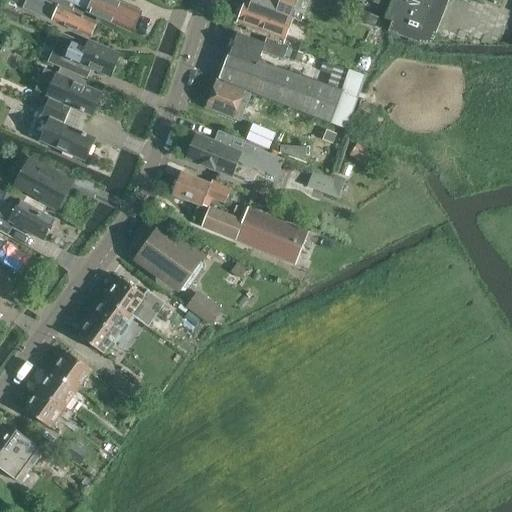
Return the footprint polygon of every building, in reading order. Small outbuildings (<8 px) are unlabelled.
[(96,23),(59,6),(59,7),(42,0),(38,0),(34,11),(54,20),(53,21),(90,38),(96,23)] [(132,32),(140,12),(113,0),(105,0),(98,17),(132,32)] [(285,16),(290,0),(247,0),(247,2),(285,16)] [(460,0),(428,0),(422,16),(468,35),(479,7),(460,0)] [(309,25),(285,16),(247,2),(239,23),(269,34),(272,24),(305,37),(309,25)] [(373,26),(376,18),(362,12),(359,20),(373,26)] [(342,91),(308,79),(259,62),(263,52),(284,60),(289,46),(267,38),(265,44),(235,33),(227,54),(229,55),(220,79),(256,93),(256,94),(333,125),(347,129),(367,77),(363,75),(352,71),(350,70),(342,91)] [(115,65),(120,54),(91,41),(89,45),(84,43),(81,48),(87,50),(81,63),(75,61),(77,58),(54,48),(48,60),(72,70),(71,72),(86,79),(90,69),(110,77),(111,74),(114,73),(116,68),(115,65)] [(2,64),(9,50),(3,48),(0,54),(0,73),(3,75),(7,67),(2,64)] [(309,65),(312,55),(293,48),(291,53),(300,56),(298,61),(309,65)] [(363,75),(365,69),(356,65),(352,71),(363,75)] [(92,116),(102,94),(58,75),(48,96),(50,97),(46,107),(68,116),(72,107),(92,116)] [(239,118),(248,94),(218,82),(207,108),(233,118),(234,116),(239,118)] [(95,139),(64,125),(68,116),(46,107),(41,118),(50,122),(41,141),(85,161),(95,139)] [(249,139),(270,146),(276,130),(255,122),(249,139)] [(187,159),(232,177),(238,161),(278,177),(286,160),(245,144),(246,142),(220,132),(215,143),(197,135),(187,159)] [(373,154),(358,144),(351,155),(365,165),(373,154)] [(19,186),(61,209),(63,206),(64,206),(69,198),(67,197),(73,188),(31,165),(19,186)] [(334,179),(313,172),(307,188),(340,199),(347,179),(335,175),(334,179)] [(221,212),(230,188),(213,181),(211,185),(182,173),(173,195),(202,207),(203,206),(210,209),(211,208),(221,212)] [(43,240),(55,221),(21,201),(10,221),(43,240)] [(296,266),(309,233),(249,208),(243,221),(221,212),(211,208),(210,209),(203,227),(272,255),(267,267),(298,279),(303,268),(296,266)] [(34,260),(3,240),(6,235),(0,232),(0,262),(24,277),(34,260)] [(178,285),(197,259),(161,233),(142,259),(178,285)] [(132,316),(146,296),(121,278),(107,298),(132,316)] [(210,324),(221,310),(199,294),(188,309),(210,324)] [(180,307),(164,296),(157,306),(173,317),(180,307)] [(119,335),(132,316),(107,298),(93,317),(119,335)] [(105,354),(119,335),(93,317),(79,336),(105,354)] [(79,390),(93,370),(67,352),(53,372),(79,390)] [(142,372),(126,361),(119,370),(135,381),(142,372)] [(65,409),(79,390),(53,372),(40,391),(65,409)] [(132,390),(114,377),(108,385),(125,398),(132,390)] [(51,428),(65,409),(40,391),(26,410),(51,428)] [(105,437),(72,413),(69,417),(91,433),(89,436),(100,444),(105,437)] [(130,428),(111,413),(105,421),(124,436),(130,428)] [(45,451),(12,428),(1,444),(33,467),(45,451)] [(105,470),(67,441),(60,451),(98,479),(105,470)] [(33,467),(1,444),(0,444),(0,468),(21,483),(33,467)]
